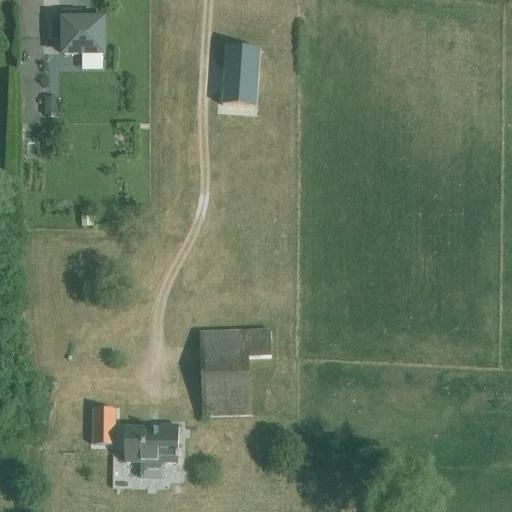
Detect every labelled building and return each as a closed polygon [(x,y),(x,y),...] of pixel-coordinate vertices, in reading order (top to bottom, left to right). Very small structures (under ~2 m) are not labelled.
[(78,14),(63,14),(63,56),(103,56),(103,22),(78,22),(78,14)] [(57,20),(48,20),(48,41),(57,41),(57,20)] [(226,49),(222,107),(255,109),(259,51),(226,49)] [(57,101),(44,102),(44,119),(57,119),(57,101)] [(94,218),(81,218),(81,228),(94,228),(94,218)] [(199,334),(202,419),(249,417),(247,360),(271,360),(270,332),(199,334)] [(116,411),(94,411),(93,448),(115,448),(116,411)] [(125,431),(124,464),(140,464),(140,480),(164,481),(164,464),(178,465),(178,461),(179,461),(180,454),(178,454),(178,428),(160,428),(160,431),(125,431)]
